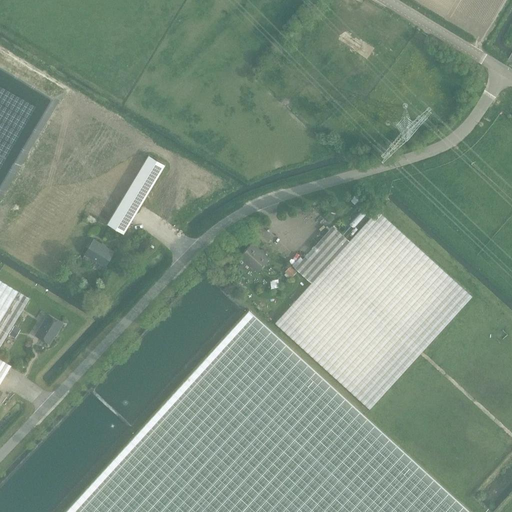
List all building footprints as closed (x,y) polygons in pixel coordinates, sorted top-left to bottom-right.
[(310,37),(324,45),(344,10),(329,2),(310,37)] [(346,31),(374,46),(378,38),(385,42),(392,29),(357,11),(346,31)] [(348,61),(358,67),(364,55),(336,39),(330,50),(338,55),(333,64),(343,69),(348,61)] [(148,155),(107,224),(123,234),(165,165),(148,155)] [(311,282),(275,323),(369,409),(472,296),(377,210),(348,241),(311,282)] [(294,268),(311,282),(348,241),(332,226),(294,268)] [(104,266),(113,251),(93,239),(84,254),(104,266)] [(257,272),(269,258),(251,242),(239,256),(257,272)] [(290,265),(284,271),(290,277),(296,271),(290,265)] [(0,358),(0,345),(29,298),(0,280),(0,383),(11,365),(0,358)] [(471,511),(249,309),(136,433),(222,511),(471,511)] [(49,343),(61,322),(48,314),(35,335),(49,343)] [(222,511),(136,433),(63,511),(222,511)]
